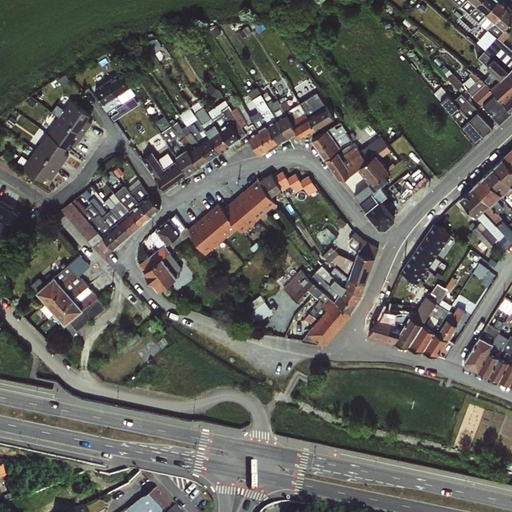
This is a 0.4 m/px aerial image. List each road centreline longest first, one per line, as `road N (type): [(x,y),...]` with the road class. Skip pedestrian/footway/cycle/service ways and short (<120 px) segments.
road 1 (residential): [(0,306),(81,386),(181,407),(226,394),(250,401),(260,415),(257,450)]
road 2 (residential): [(342,340),(328,352),(272,343),(161,302),(127,255),(169,206)]
road 3 (residential): [(169,206),(220,175),(296,156),(316,163),(361,223),(394,243)]
road 4 (primary): [(511,502),(262,451)]
road 5 (primary): [(237,446),(0,397)]
road 6 (primary): [(0,423),(231,472)]
road 7 (primary): [(257,477),(432,511)]
road 8 (residential): [(511,125),(394,243)]
road 9 (residential): [(120,139),(53,200),(0,173)]
road 10 (residential): [(448,370),(511,265)]
